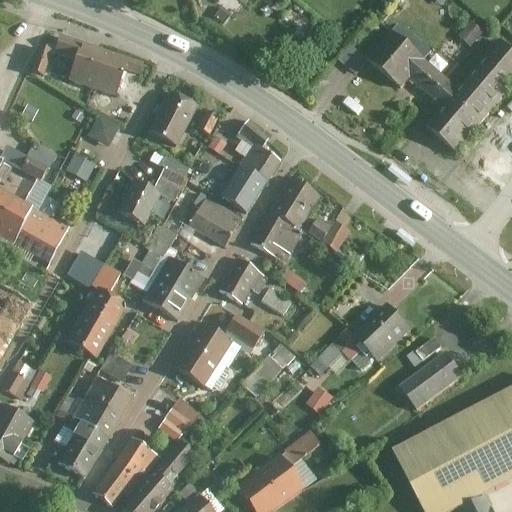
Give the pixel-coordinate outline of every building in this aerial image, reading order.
[(474,22),(461,37),(473,47),(485,32),(474,22)] [(448,80),(395,34),(370,63),(406,95),(415,85),(431,100),(448,80)] [(464,157),(511,102),(511,41),(465,94),(448,80),(431,100),(448,116),(434,131),(464,157)] [(115,55),(64,42),(60,59),(77,63),(72,81),(106,90),(115,55)] [(42,46),(35,72),(47,76),(54,49),(42,46)] [(154,66),(115,55),(106,90),(128,97),(136,75),(149,80),(154,66)] [(181,145),(201,108),(173,94),(153,131),(181,145)] [(100,116),(90,135),(110,145),(120,126),(100,116)] [(57,157),(36,147),(23,174),(44,184),(57,157)] [(283,162),(261,149),(246,174),(267,187),(283,162)] [(101,168),(82,156),(71,174),(90,185),(101,168)] [(267,187),(246,174),(230,200),(252,212),(267,187)] [(325,198),(293,180),(274,213),(305,232),(325,198)] [(144,225),(158,193),(130,182),(117,214),(144,225)] [(37,211),(0,189),(0,234),(19,244),(37,211)] [(242,219),(209,201),(192,232),(225,250),(242,219)] [(53,262),(70,229),(37,211),(19,244),(53,262)] [(274,213),(254,245),(285,264),(305,232),(274,213)] [(322,244),(331,231),(317,221),(308,234),(322,244)] [(182,242),(162,227),(145,250),(152,256),(146,264),(159,273),(182,242)] [(83,280),(93,265),(83,258),(73,273),(83,280)] [(205,281),(171,262),(161,279),(193,300),(205,281)] [(271,281),(242,263),(224,291),(246,304),(255,290),(262,294),(271,281)] [(119,277),(105,270),(94,292),(109,299),(119,277)] [(0,355),(33,290),(0,273),(0,355)] [(161,279),(145,304),(178,324),(193,300),(161,279)] [(131,313),(94,292),(64,342),(101,364),(131,313)] [(292,302),(275,292),(267,306),(284,316),(292,302)] [(419,333),(396,308),(360,341),(363,344),(353,353),(349,357),(364,373),(378,360),(383,366),(419,333)] [(268,335),(244,320),(234,335),(258,350),(268,335)] [(242,349),(207,326),(175,373),(209,396),(242,349)] [(353,353),(342,341),(312,368),(323,380),(349,357),(353,353)] [(440,352),(433,341),(411,356),(418,367),(440,352)] [(468,372),(452,354),(405,395),(421,413),(468,372)] [(136,370),(113,358),(105,373),(128,385),(136,370)] [(26,398),(39,405),(53,377),(40,370),(26,398)] [(29,384),(11,374),(2,391),(20,400),(29,384)] [(136,404),(102,382),(80,420),(114,439),(136,404)] [(334,401),(322,391),(309,407),(321,416),(334,401)] [(161,427),(181,441),(201,412),(181,398),(161,427)] [(511,398),(398,457),(426,511),(459,511),(464,510),(490,496),(511,485),(511,398)] [(35,419),(0,406),(0,427),(27,438),(35,419)] [(83,439),(64,473),(88,486),(114,439),(80,420),(73,433),(83,439)] [(27,438),(0,427),(0,457),(10,462),(13,455),(29,461),(37,442),(27,438)] [(323,449),(312,435),(289,452),(299,467),(323,449)] [(117,511),(155,459),(134,444),(95,499),(113,511),(117,511)] [(195,459),(185,450),(160,477),(170,486),(195,459)] [(277,511),(304,493),(281,461),(236,493),(249,511),(277,511)] [(208,483),(199,474),(180,494),(189,503),(208,483)] [(170,486),(160,477),(130,511),(158,511),(176,491),(170,486)] [(497,511),(490,496),(464,510),(464,511),(497,511)] [(210,511),(200,500),(185,511),(210,511)]
